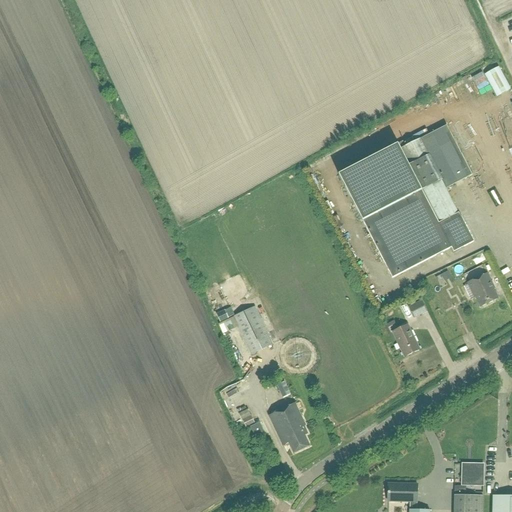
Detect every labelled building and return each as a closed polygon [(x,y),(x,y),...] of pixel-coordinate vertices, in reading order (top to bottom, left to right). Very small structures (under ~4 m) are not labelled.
[(496,66),(483,73),(486,78),(477,82),(481,90),(503,79),(496,66)] [(471,83),(465,86),(472,99),(478,96),(471,83)] [(463,99),(468,98),(463,84),(458,85),(463,99)] [(472,176),(446,126),(405,147),(402,141),(397,144),(397,145),(338,175),(366,229),(392,279),(451,248),(453,253),(474,242),(461,218),(460,218),(458,213),(445,189),(472,176)] [(495,289),(487,274),(467,283),(474,298),(475,298),(480,308),(498,299),(493,289),(495,289)] [(427,312),(421,301),(408,308),(414,319),(427,312)] [(255,307),(219,325),(224,334),(237,328),(251,356),(273,345),(255,307)] [(420,350),(407,325),(392,333),(404,357),(420,350)] [(228,397),(230,403),(248,396),(246,390),(228,397)] [(305,426),(295,404),(269,416),(283,445),(289,443),(294,453),(309,446),(304,435),(307,434),(303,427),(305,426)] [(253,432),(263,429),(259,418),(250,421),(253,432)] [(483,465),(462,464),(462,485),(483,486),(483,465)] [(417,485),(388,484),(388,502),(410,502),(410,510),(409,511),(429,511),(430,510),(416,510),(416,502),(417,502),(417,485)] [(482,511),(483,496),(454,495),(454,511),(482,511)] [(511,511),(511,497),(492,497),(492,511),(511,511)]
